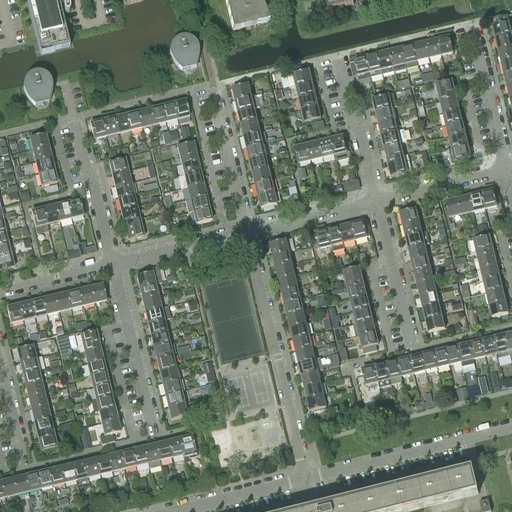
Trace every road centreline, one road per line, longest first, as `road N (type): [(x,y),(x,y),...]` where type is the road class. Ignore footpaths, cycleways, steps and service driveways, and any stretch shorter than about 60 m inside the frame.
road 1 (residential): [(303,478),(246,233)]
road 2 (residential): [(303,478),(511,426)]
road 3 (residential): [(152,434),(111,266)]
road 4 (residential): [(111,266),(74,117)]
road 5 (residential): [(246,233),(212,84)]
road 6 (residential): [(376,203),(337,56)]
road 7 (residential): [(505,171),(470,23)]
road 8 (residential): [(409,342),(376,203)]
road 9 (residential): [(111,266),(246,233)]
road 10 (residential): [(169,511),(303,478)]
road 11 (residential): [(246,233),(376,203)]
road 12 (residential): [(376,203),(505,171)]
